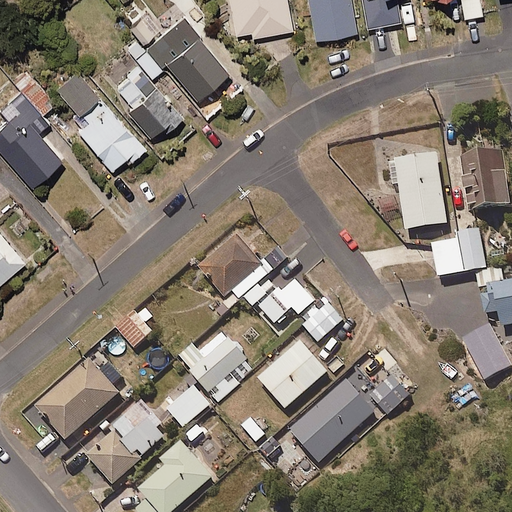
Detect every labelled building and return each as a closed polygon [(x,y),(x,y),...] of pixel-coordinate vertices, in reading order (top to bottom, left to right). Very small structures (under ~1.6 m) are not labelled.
[(232,0),(239,37),(255,34),(255,39),(294,32),(288,0),(232,0)] [(352,0),(307,0),(314,37),(357,29),(352,0)] [(394,0),(360,0),(363,15),(396,9),(394,0)] [(485,16),(482,0),(463,0),(466,19),(485,16)] [(164,30),(155,16),(134,30),(144,44),(164,30)] [(188,50),(172,31),(139,60),(154,78),(169,66),(201,103),(232,77),(201,40),(188,50)] [(184,120),(140,68),(113,90),(157,143),(184,120)] [(148,150),(76,73),(57,90),(78,113),(74,116),(81,123),(76,128),(116,171),(129,159),(133,163),(148,150)] [(50,126),(43,118),(59,104),(37,79),(21,93),(0,111),(0,148),(36,189),(64,164),(39,135),(50,126)] [(471,213),(511,207),(511,205),(508,178),(505,155),(464,160),(471,213)] [(450,229),(440,158),(394,164),(397,187),(403,187),(409,234),(450,229)] [(0,287),(28,263),(0,232),(0,231),(0,287)] [(484,234),(461,237),(468,276),(490,272),(484,234)] [(263,267),(240,241),(206,272),(230,298),(235,294),(243,303),(291,260),(282,251),(263,267)] [(462,279),(459,245),(438,247),(441,281),(462,279)] [(511,279),(511,280),(510,268),(495,271),(495,273),(478,276),(482,292),(492,290),(494,299),(485,300),(488,318),(503,315),(506,329),(511,327),(511,279)] [(346,323),(331,306),(306,328),(321,346),(346,323)] [(155,320),(148,311),(121,331),(136,352),(156,337),(147,326),(155,320)] [(272,328),(258,341),(268,352),(282,338),(272,328)] [(511,367),(511,364),(494,328),(466,342),(485,381),(511,367)] [(195,348),(182,360),(197,376),(195,378),(220,405),(241,386),(233,377),(251,361),(232,341),(209,363),(195,348)] [(331,376),(304,345),(262,382),(288,413),(331,376)] [(117,391),(127,382),(112,366),(102,374),(93,364),(41,411),(70,443),(122,396),(117,391)] [(192,377),(166,399),(173,407),(199,385),(192,377)] [(412,398),(396,379),(373,399),(389,418),(412,398)] [(377,416),(350,386),(295,435),(321,465),(377,416)] [(213,408),(197,390),(171,413),(186,431),(213,408)] [(116,489),(168,441),(161,433),(168,427),(146,403),(116,430),(120,434),(91,461),(116,489)] [(267,437),(253,420),(244,428),(258,445),(267,437)] [(202,424),(187,439),(196,447),(210,433),(202,424)] [(180,511),(215,480),(186,447),(168,463),(172,467),(143,493),(149,500),(137,511),(180,511)]
